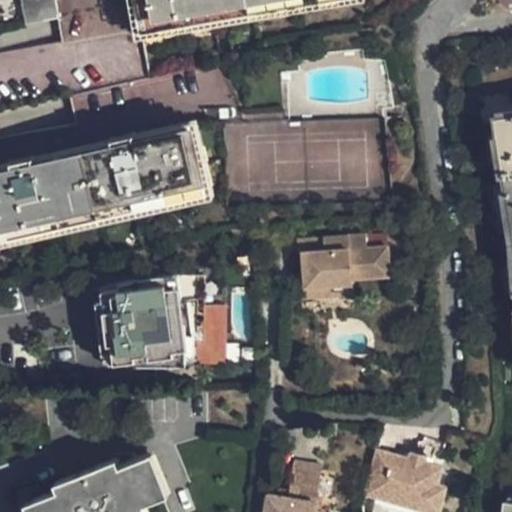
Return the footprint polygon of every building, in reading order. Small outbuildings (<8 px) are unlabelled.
[(58,14),(55,0),(22,0),(26,19),(58,14)] [(134,0),(139,26),(194,15),(193,9),(238,0),(134,0)] [(511,113),(501,115),(511,187),(511,113)] [(196,123),(0,168),(0,241),(52,230),(50,222),(161,197),(163,204),(218,192),(207,144),(201,145),(196,123)] [(387,274),(384,247),(363,249),(361,235),(316,241),(318,253),(298,256),(301,276),(307,276),(309,288),(330,286),(331,291),(349,289),(348,279),(387,274)] [(307,276),(301,276),(305,306),(350,301),(349,289),(331,291),(330,286),(309,288),(307,276)] [(223,367),(224,310),(203,309),(204,279),(182,278),(166,279),(141,282),(124,285),(110,289),(113,312),(98,313),(105,367),(131,367),(130,364),(170,359),(170,365),(197,366),(223,367)] [(96,293),(98,313),(113,312),(110,289),(102,291),(96,293)] [(170,359),(130,364),(131,367),(197,370),(197,366),(170,365),(170,359)] [(378,449),(365,491),(388,498),(390,489),(406,494),(403,503),(433,511),(440,511),(447,488),(439,485),(444,468),(428,463),(429,458),(411,453),(410,458),(378,449)] [(26,501),(30,511),(149,511),(145,501),(169,491),(153,450),(120,463),(118,456),(56,480),(59,487),(26,501)] [(321,457),(293,455),(292,463),(320,465),(321,457)] [(289,488),(268,484),(264,511),(315,511),(317,504),(320,465),(292,463),(289,488)]
